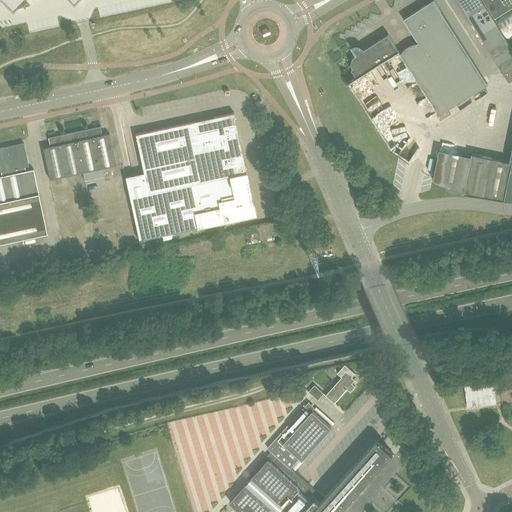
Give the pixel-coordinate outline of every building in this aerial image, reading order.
[(3,0),(12,9),(21,0),(71,0),(73,2),(74,0),(3,0)] [(431,0),(403,18),(409,27),(418,41),(416,43),(409,46),(402,51),(400,53),(440,115),(487,84),(434,0),(431,0)] [(456,0),(494,58),(511,47),(480,0),(456,0)] [(511,7),(511,0),(483,0),(495,19),(511,7)] [(511,32),(511,12),(498,22),(507,36),(511,32)] [(352,45),(351,46),(354,50),(356,54),(355,54),(354,55),(353,56),(353,57),(352,58),(352,59),(351,60),(351,62),(351,63),(351,64),(352,65),(352,66),(353,67),(353,68),(351,68),(357,77),(399,51),(388,33),(374,42),(364,49),(363,48),(362,47),(361,46),(360,45),(358,45),(357,45),(355,45),(354,45),(352,46),(352,45)] [(511,56),(498,65),(509,82),(511,79),(511,56)] [(26,85),(36,83),(38,83),(36,76),(25,79),(26,85)] [(136,134),(145,173),(149,193),(246,173),(248,172),(235,112),(136,134)] [(89,128),(74,131),(83,172),(84,176),(85,180),(104,176),(102,167),(114,165),(118,164),(111,133),(103,134),(101,125),(89,128)] [(51,146),(44,147),(48,166),(51,179),(76,173),(83,172),(74,131),(59,134),(49,137),(51,146)] [(453,189),(464,193),(472,154),(473,148),(440,141),(433,178),(453,189)] [(0,201),(39,193),(34,169),(26,170),(25,166),(29,165),(24,143),(8,146),(8,145),(0,147),(0,171),(1,171),(2,175),(0,175),(0,201)] [(511,161),(472,154),(464,193),(505,200),(511,200),(511,161)] [(253,204),(246,173),(149,193),(145,173),(126,177),(140,240),(258,215),(255,203),(253,204)] [(0,243),(47,233),(39,193),(0,201),(0,243)] [(511,360),(503,362),(506,389),(511,388),(511,360)] [(337,373),(342,377),(326,395),(335,402),(347,389),(352,390),(356,386),(352,383),(355,379),(352,376),(355,373),(345,364),(337,373)] [(464,382),(467,407),(496,403),(494,379),(464,382)] [(314,384),(308,391),(318,400),(324,393),(314,384)] [(247,483),(230,501),(241,511),(338,511),(392,452),(382,443),(384,442),(379,437),(374,441),(325,496),(318,490),(316,491),(290,467),(291,466),(299,457),(300,457),(302,459),(332,427),(313,410),(306,404),(267,447),(271,451),(265,458),(267,460),(251,477),(252,478),(247,483)] [(255,466),(258,469),(266,460),(263,457),(255,466)]
